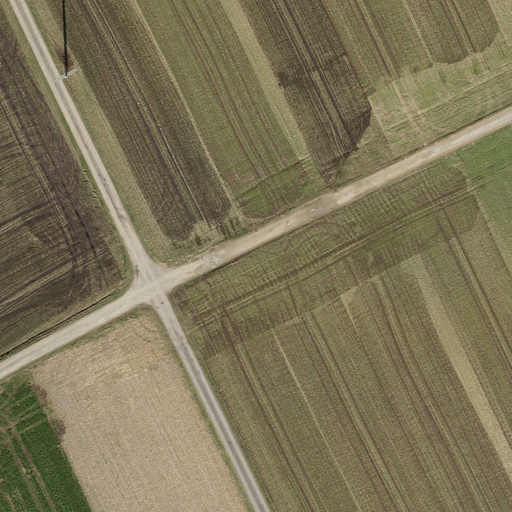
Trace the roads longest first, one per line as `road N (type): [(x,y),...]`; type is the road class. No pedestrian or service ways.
road 1 (track): [(0,372),(511,115)]
road 2 (unclassified): [(18,0),(263,511)]
